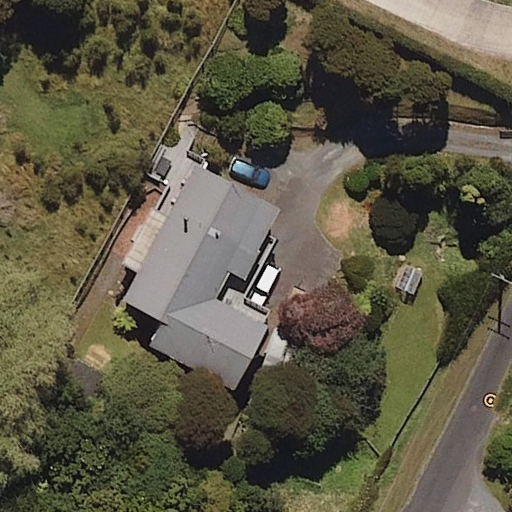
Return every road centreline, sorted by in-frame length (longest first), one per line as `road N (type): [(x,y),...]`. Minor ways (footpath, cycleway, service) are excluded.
road 1 (residential): [(415,511),(511,325)]
road 2 (residential): [(511,52),(365,0)]
